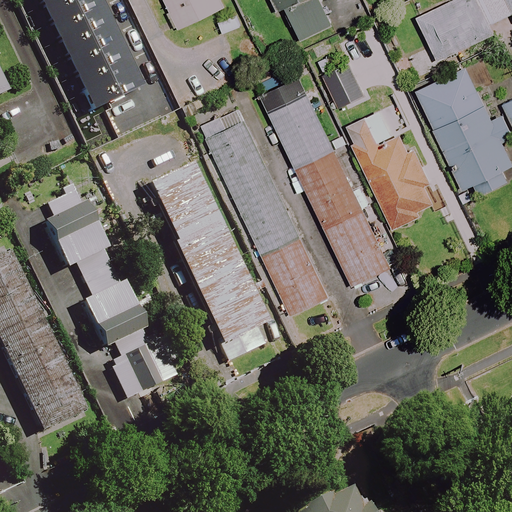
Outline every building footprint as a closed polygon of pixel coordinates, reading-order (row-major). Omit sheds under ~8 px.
[(131,90),(87,0),(30,0),(85,112),(131,90)] [(161,0),(175,30),(223,9),(218,0),(161,0)] [(322,0),(268,0),(275,13),(283,9),(297,38),(333,21),(322,0)] [(511,0),(449,0),(415,17),(437,63),(493,36),(488,26),(511,14),(511,15),(511,0)] [(239,28),(234,16),(217,23),(222,36),(239,28)] [(362,97),(348,65),(322,76),(337,109),(362,97)] [(511,137),(511,100),(501,106),(504,113),(490,119),(465,69),(416,91),(461,190),(468,187),(473,197),(485,192),(507,182),(502,170),(511,165),(501,142),(511,137)] [(334,152),(348,145),(342,134),(328,141),(298,77),(259,96),(351,287),(397,265),(373,216),(366,219),(361,209),(369,205),(360,186),(352,190),(334,152)] [(328,297),(257,152),(237,109),(199,127),(290,315),(328,297)] [(351,144),(392,230),(420,216),(418,211),(433,204),(423,182),(427,180),(412,149),(407,152),(399,134),(391,138),(384,125),(378,111),(347,126),(355,142),(351,144)] [(251,330),(260,325),(183,167),(142,187),(170,245),(166,247),(222,364),(259,346),(251,330)] [(100,252),(73,195),(43,209),(48,219),(37,224),(60,271),(100,252)] [(78,414),(3,255),(0,256),(0,362),(34,435),(78,414)] [(132,320),(117,287),(111,289),(101,268),(77,279),(87,301),(77,305),(92,339),(132,320)] [(170,378),(153,341),(104,364),(121,401),(170,378)] [(369,511),(367,508),(361,511),(348,487),(300,511),(369,511)]
